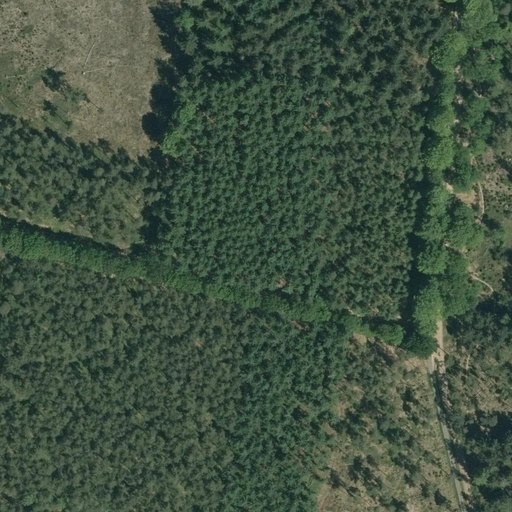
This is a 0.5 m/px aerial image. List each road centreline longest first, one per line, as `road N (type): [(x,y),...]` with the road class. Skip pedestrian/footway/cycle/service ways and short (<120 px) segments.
road 1 (track): [(0,230),(437,347)]
road 2 (track): [(437,347),(461,0)]
road 3 (track): [(473,511),(437,347)]
